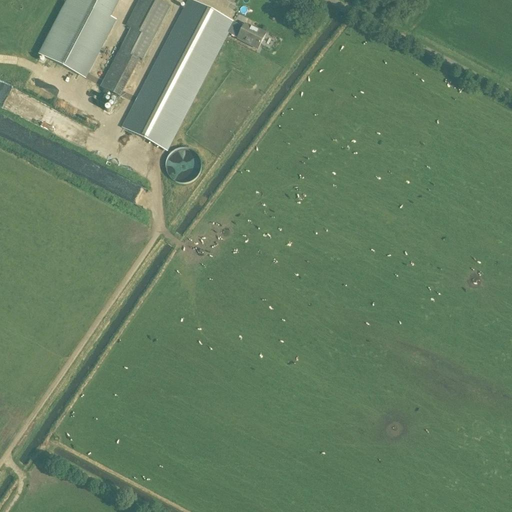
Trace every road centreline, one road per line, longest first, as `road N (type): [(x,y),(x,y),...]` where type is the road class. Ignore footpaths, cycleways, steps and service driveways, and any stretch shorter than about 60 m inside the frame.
road 1 (track): [(0,463),(157,234)]
road 2 (unknown): [(176,0),(112,127),(115,146),(148,185)]
road 3 (unclassified): [(511,95),(330,0)]
